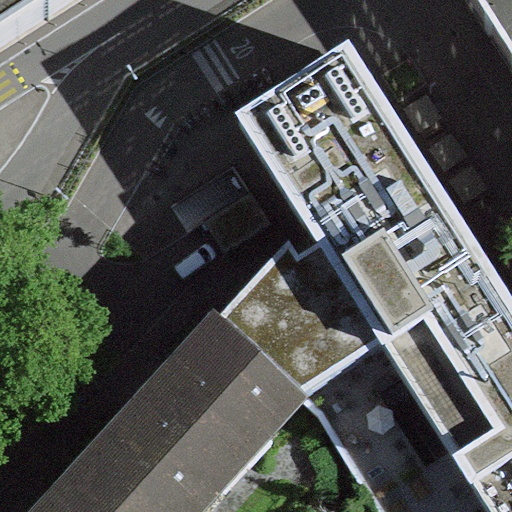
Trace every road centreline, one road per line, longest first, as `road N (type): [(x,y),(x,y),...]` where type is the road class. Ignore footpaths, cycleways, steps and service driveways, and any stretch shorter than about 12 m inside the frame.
road 1 (residential): [(324,0),(158,102),(63,255)]
road 2 (residential): [(349,0),(412,17),(511,180)]
road 3 (residential): [(0,399),(22,376),(63,255)]
